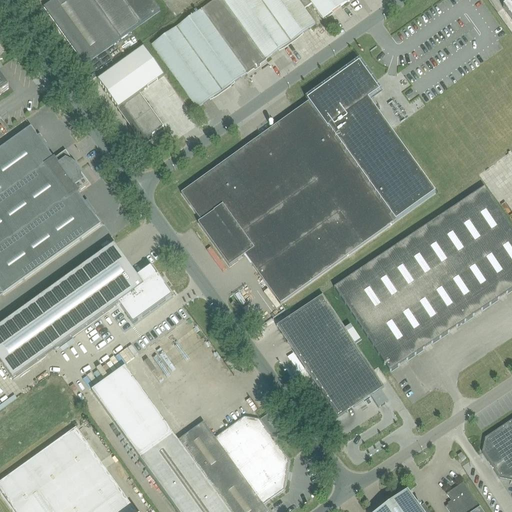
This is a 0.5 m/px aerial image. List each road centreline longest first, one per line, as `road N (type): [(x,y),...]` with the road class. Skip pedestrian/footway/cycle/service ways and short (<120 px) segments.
road 1 (unclassified): [(351,491),(135,189)]
road 2 (unclassified): [(135,189),(400,0)]
road 3 (unknown): [(373,19),(401,50),(467,8),(481,15),(491,44),(424,88)]
road 4 (unclassified): [(135,189),(0,0)]
road 5 (unclassified): [(351,491),(511,383)]
